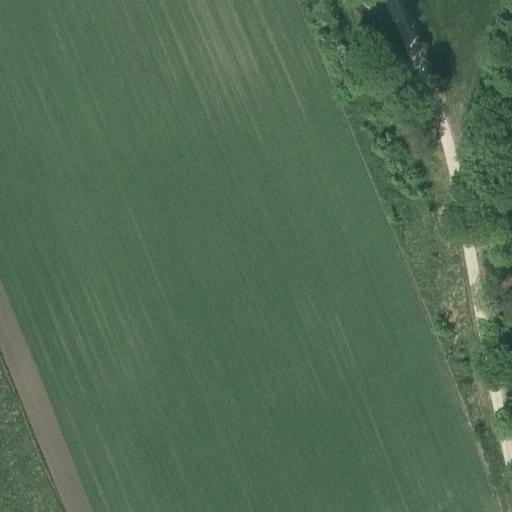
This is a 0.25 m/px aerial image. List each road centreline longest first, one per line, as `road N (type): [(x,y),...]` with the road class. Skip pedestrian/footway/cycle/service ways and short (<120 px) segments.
road 1 (track): [(372,0),(471,247)]
road 2 (track): [(471,247),(511,452)]
